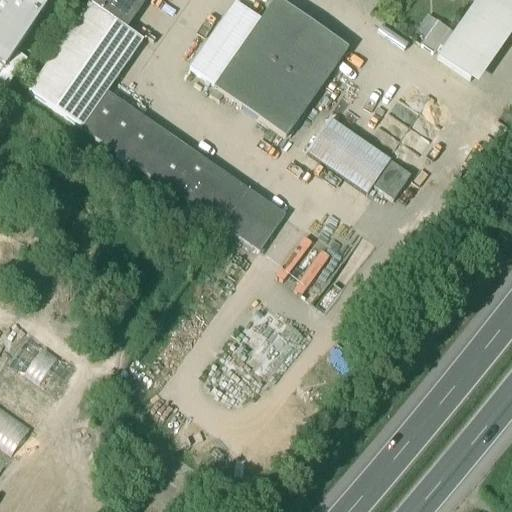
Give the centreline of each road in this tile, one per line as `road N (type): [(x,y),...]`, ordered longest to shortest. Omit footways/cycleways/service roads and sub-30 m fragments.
road 1 (motorway): [(511,345),(373,511)]
road 2 (motorway): [(432,511),(511,418)]
